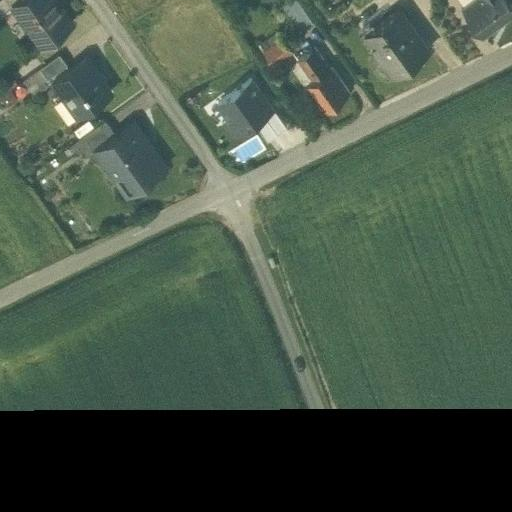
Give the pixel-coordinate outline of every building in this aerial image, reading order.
[(57,0),(17,0),(11,4),(40,44),(73,21),(57,0)] [(468,0),(461,6),(482,35),(511,13),(511,1),(511,0),(468,0)] [(400,8),(364,34),(393,73),(428,47),(400,8)] [(276,34),(257,49),(274,70),(293,55),(276,34)] [(329,67),(313,46),(297,58),(312,79),(329,67)] [(62,54),(40,64),(46,76),(68,66),(62,54)] [(111,91),(86,56),(52,80),(77,115),(111,91)] [(349,92),(330,66),(329,67),(312,79),(304,85),(323,110),(349,92)] [(272,106),(251,77),(218,101),(231,119),(227,122),(235,134),(252,121),(262,114),(272,106)] [(286,126),(272,106),(262,114),(276,133),(286,126)] [(276,133),(262,114),(252,121),(266,141),(276,133)] [(87,148),(114,133),(107,119),(80,134),(87,148)] [(134,120),(93,149),(125,194),(166,164),(134,120)]
